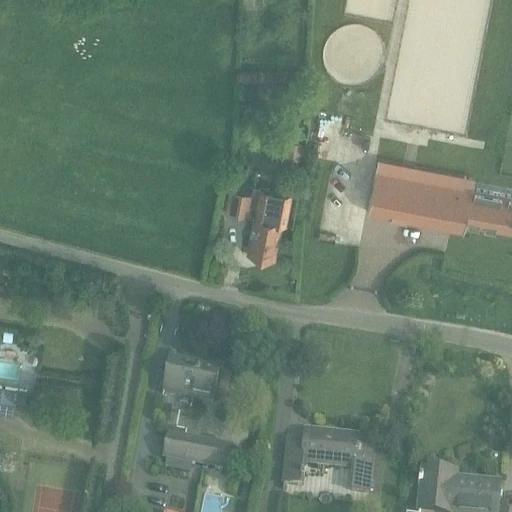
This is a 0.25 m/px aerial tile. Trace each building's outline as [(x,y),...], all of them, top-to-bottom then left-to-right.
[(301,161),(303,144),(289,142),(287,160),(301,161)] [(377,170),(376,169),(367,213),(464,231),(465,223),(511,232),(511,195),(472,188),(458,185),(439,182),(377,170)] [(293,193),(253,186),(251,194),(231,190),(227,212),(254,218),(248,252),(275,257),(281,224),(287,225),(293,193)] [(213,403),(219,369),(170,359),(164,389),(192,395),(191,399),(213,403)] [(31,391),(0,386),(0,414),(14,417),(17,399),(29,401),(31,391)] [(301,486),(302,470),(303,464),(350,469),(348,493),(367,495),(372,451),(357,449),(358,438),(306,433),(304,443),(292,441),(288,469),(287,484),(301,486)] [(232,448),(167,435),(162,458),(227,471),(232,448)] [(423,470),(418,511),(496,511),(500,485),(445,479),(446,473),(423,470)]
